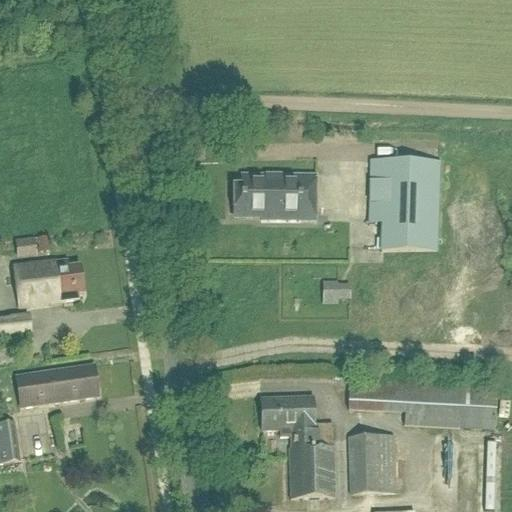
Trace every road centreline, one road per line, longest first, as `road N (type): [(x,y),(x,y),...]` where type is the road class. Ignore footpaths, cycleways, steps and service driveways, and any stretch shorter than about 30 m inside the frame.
road 1 (tertiary): [(197,511),(117,0)]
road 2 (track): [(511,119),(194,105),(136,125)]
